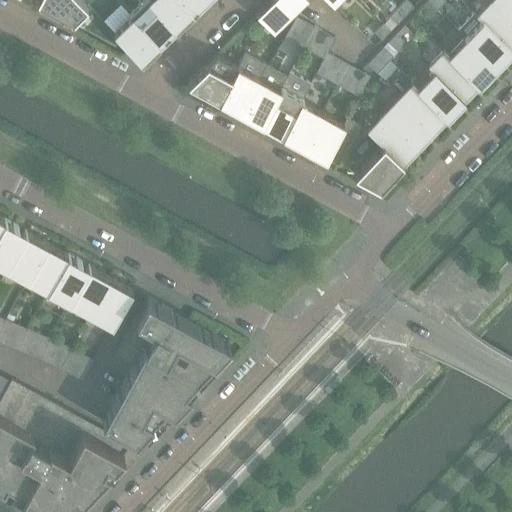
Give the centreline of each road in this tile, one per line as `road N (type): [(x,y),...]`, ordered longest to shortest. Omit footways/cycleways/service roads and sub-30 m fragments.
road 1 (residential): [(0,178),(290,339)]
road 2 (residential): [(392,232),(142,94)]
road 3 (residential): [(290,339),(129,511)]
road 4 (residential): [(511,376),(346,281)]
road 5 (residential): [(392,232),(511,106)]
road 6 (residential): [(142,94),(0,19)]
road 7 (residential): [(240,0),(142,94)]
